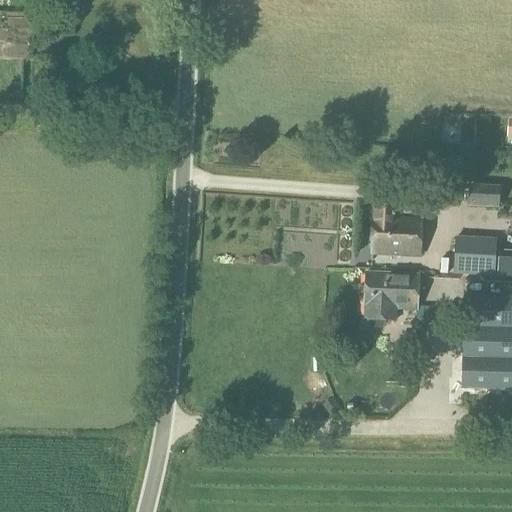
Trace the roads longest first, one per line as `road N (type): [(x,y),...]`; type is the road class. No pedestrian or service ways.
road 1 (unclassified): [(143,511),(165,426),(194,0)]
road 2 (unknown): [(165,426),(511,429)]
